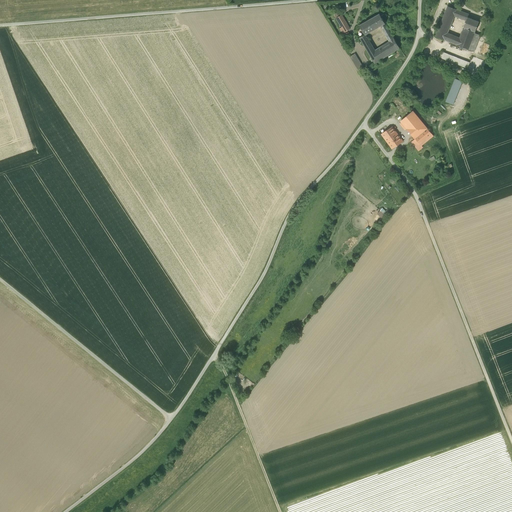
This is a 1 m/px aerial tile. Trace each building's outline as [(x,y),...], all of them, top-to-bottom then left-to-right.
[(481,34),(475,32),(464,27),(460,38),(447,33),(454,16),(467,21),(468,17),(469,14),(457,9),(448,6),(436,36),(445,40),(457,45),(468,49),(474,51),(481,34)] [(360,25),(365,35),(360,38),(364,46),(370,42),(366,35),(381,26),(385,24),(380,14),(360,25)] [(340,28),(343,33),(350,29),(341,15),(340,16),(336,18),(341,28),(340,28)] [(464,27),(475,32),(479,22),(468,17),(467,21),(464,27)] [(381,26),(389,41),(394,39),(385,24),(381,26)] [(399,48),(394,39),(389,41),(375,50),(381,60),(399,48)] [(375,64),(381,60),(375,50),(372,46),(366,49),(375,64)] [(440,58),(468,68),(470,62),(443,52),(440,58)] [(350,56),(360,72),(363,70),(354,54),(350,56)] [(446,102),(453,105),(463,82),(455,79),(446,102)] [(407,129),(415,139),(428,129),(413,111),(401,122),(400,124),(405,130),(407,129)] [(381,134),(392,149),(403,142),(392,127),(381,134)] [(433,136),(428,129),(415,139),(412,142),(419,150),(423,147),(422,146),(433,136)] [(384,214),(380,210),(377,214),(381,218),(385,215),(384,214)]
